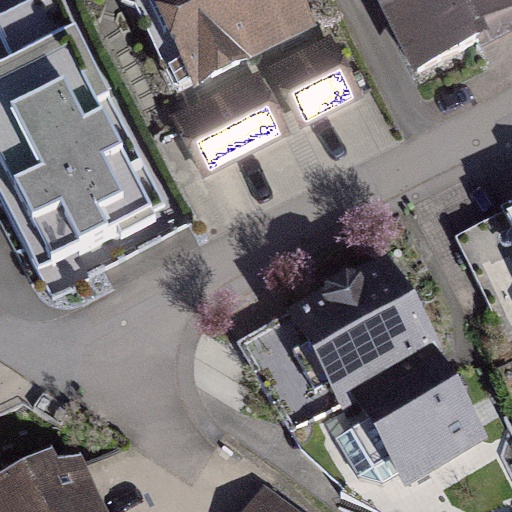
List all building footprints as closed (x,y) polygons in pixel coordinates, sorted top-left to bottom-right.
[(292,0),(126,0),(179,105),(313,40),(292,0)] [(511,0),(370,0),(417,95),(511,48),(511,0)] [(333,50),(275,79),(304,139),(363,110),(333,50)] [(258,85),(172,127),(203,192),(289,149),(258,85)] [(0,167),(0,206),(39,285),(155,228),(100,118),(0,167)] [(511,228),(502,233),(511,252),(511,228)] [(437,362),(386,271),(289,325),(340,416),(352,410),(437,362)] [(487,451),(437,362),(352,410),(402,499),(487,451)] [(0,511),(113,511),(89,468),(78,475),(67,454),(0,490),(0,511)] [(280,511),(266,501),(257,511),(280,511)]
